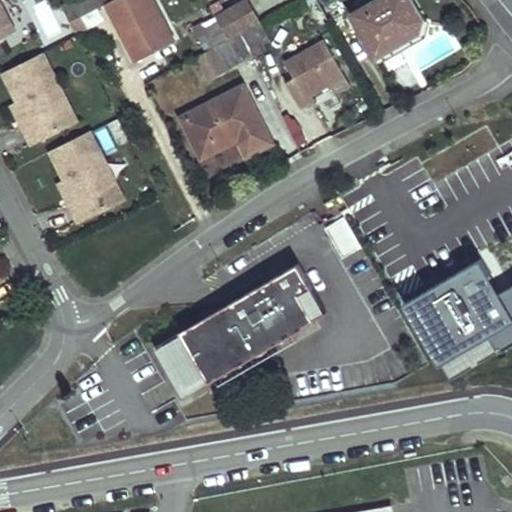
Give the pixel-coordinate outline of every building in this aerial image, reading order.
[(43,0),(52,16),(63,10),(78,1),(79,0),(43,0)] [(160,39),(138,0),(89,0),(121,60),(160,39)] [(198,17),(210,39),(227,28),(244,17),(251,13),(243,0),(211,0),(208,2),(212,10),(198,17)] [(420,9),(414,0),(343,0),(339,3),(363,44),(420,9)] [(18,2),(6,8),(16,29),(28,24),(18,2)] [(69,23),(63,10),(52,16),(59,29),(69,23)] [(227,28),(238,50),(257,39),(244,17),(227,28)] [(330,62),(309,27),(269,50),(279,67),(270,74),(284,98),(301,88),(297,82),(330,62)] [(202,44),(213,64),(238,50),(227,28),(210,39),(202,44)] [(29,45),(0,60),(0,84),(5,94),(15,113),(9,117),(17,133),(49,116),(43,104),(56,97),(29,45)] [(227,76),(173,107),(193,144),(224,127),(232,143),(256,130),(227,76)] [(146,81),(126,85),(130,111),(151,107),(146,81)] [(15,113),(5,94),(0,97),(0,99),(9,117),(15,113)] [(43,104),(49,116),(63,109),(56,97),(43,104)] [(52,168),(62,188),(56,191),(66,210),(95,194),(87,179),(101,171),(75,122),(38,141),(52,168)] [(56,191),(62,188),(52,168),(46,171),(56,191)] [(87,179),(95,194),(110,187),(101,171),(87,179)] [(442,205),(431,190),(376,231),(387,246),(397,239),(415,266),(448,240),(429,215),(442,205)] [(345,216),(324,225),(341,259),(361,249),(345,216)] [(184,401),(329,322),(299,267),(154,345),(184,401)]
